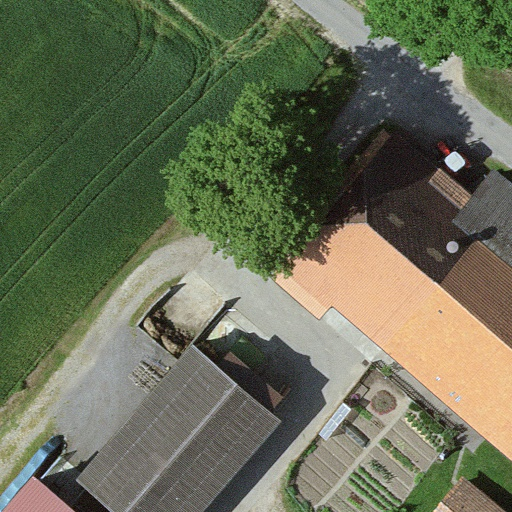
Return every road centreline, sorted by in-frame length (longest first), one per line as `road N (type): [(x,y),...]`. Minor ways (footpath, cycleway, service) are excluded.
road 1 (track): [(475,0),(418,80),(146,277),(0,452)]
road 2 (residential): [(511,160),(315,0)]
